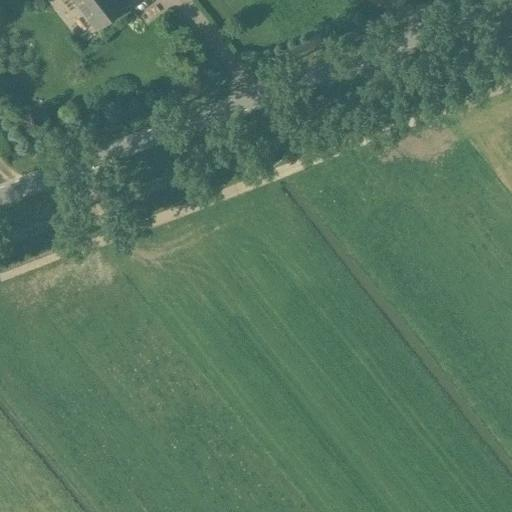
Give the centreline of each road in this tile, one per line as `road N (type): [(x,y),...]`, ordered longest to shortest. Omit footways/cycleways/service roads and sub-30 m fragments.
road 1 (unclassified): [(0,197),(511,0)]
road 2 (track): [(511,83),(81,247)]
